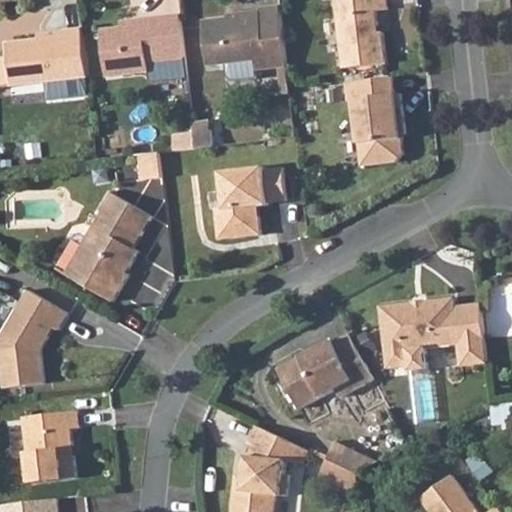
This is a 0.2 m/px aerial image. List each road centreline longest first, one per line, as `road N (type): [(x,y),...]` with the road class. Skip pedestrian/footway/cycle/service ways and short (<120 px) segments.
road 1 (residential): [(478,185),(337,256),(214,335),(168,392),(150,511)]
road 2 (residential): [(460,0),(478,185)]
